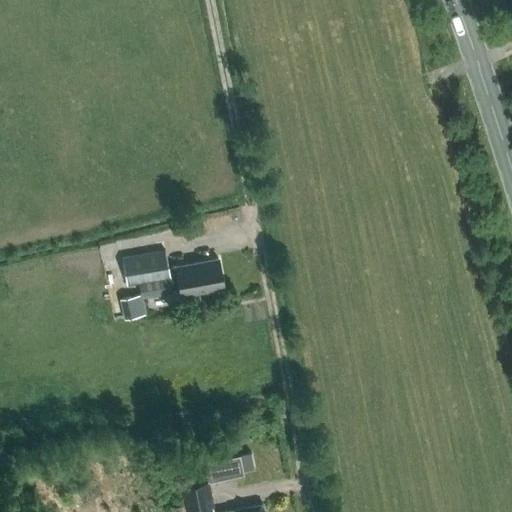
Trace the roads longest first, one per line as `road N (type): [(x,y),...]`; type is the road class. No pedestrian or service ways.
road 1 (track): [(208,0),(309,511)]
road 2 (primary): [(511,174),(448,0)]
